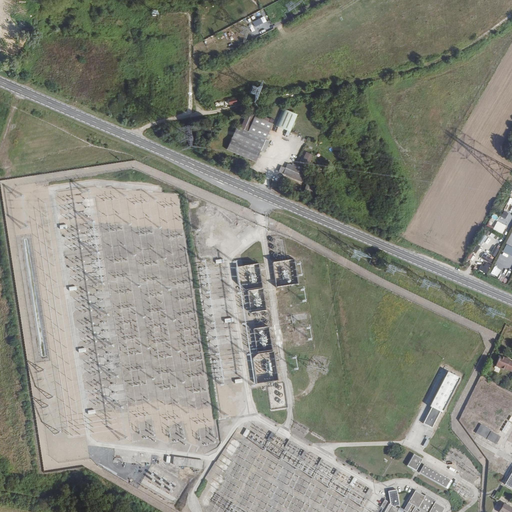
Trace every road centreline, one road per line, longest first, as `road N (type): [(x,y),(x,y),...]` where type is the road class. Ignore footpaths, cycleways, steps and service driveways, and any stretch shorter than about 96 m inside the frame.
road 1 (track): [(191,114),(409,70),(468,46),(511,16)]
road 2 (secondary): [(268,197),(0,82)]
road 3 (secondary): [(511,301),(268,197)]
road 4 (track): [(165,13),(190,18),(191,114),(155,122),(134,138)]
